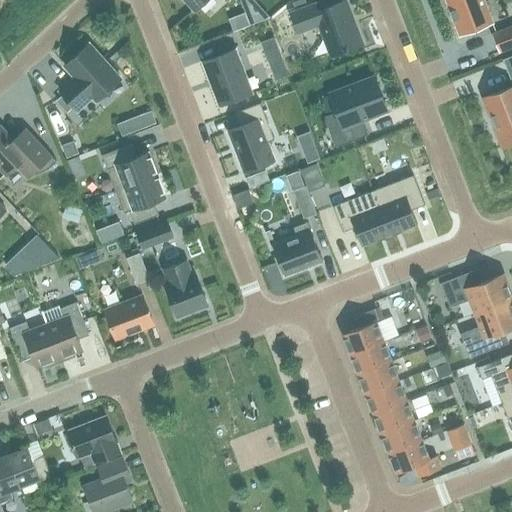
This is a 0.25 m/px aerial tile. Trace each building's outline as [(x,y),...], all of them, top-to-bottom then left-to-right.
[(185,0),(194,10),(205,0),(185,0)] [(269,16),(254,0),(241,0),(250,24),(269,16)] [(345,0),(343,0),(322,8),(311,12),(308,5),(296,9),(289,12),(298,34),(320,25),(332,56),(363,44),(355,25),(356,25),(352,16),(345,0)] [(305,0),(298,0),(293,2),(296,9),(308,5),(305,0)] [(446,0),(460,34),(493,21),(484,0),(446,0)] [(500,52),(511,47),(511,25),(493,33),(500,52)] [(275,40),(262,44),(269,62),(282,57),(275,40)] [(97,100),(121,78),(90,43),(65,65),(75,77),(60,90),(78,110),(93,96),(97,100)] [(236,48),(202,61),(219,105),(253,92),(236,48)] [(511,55),(503,59),(511,81),(511,55)] [(337,110),(324,115),(336,146),(369,134),(363,119),(388,109),(375,76),(330,93),(337,110)] [(511,86),(484,97),(502,146),(511,142),(511,86)] [(229,129),(245,171),(275,160),(267,141),(275,138),(261,102),(235,112),(240,125),(229,129)] [(145,126),(157,122),(152,111),(141,115),(145,126)] [(1,125),(0,125),(0,167),(6,174),(17,164),(28,176),(27,176),(28,177),(50,167),(57,161),(30,131),(21,140),(15,143),(12,136),(1,125)] [(75,140),(64,144),(69,155),(79,151),(75,140)] [(137,156),(132,143),(102,154),(116,190),(158,174),(149,151),(137,156)] [(316,150),(305,154),(308,162),(319,157),(316,150)] [(300,168),(309,191),(325,184),(317,162),(300,168)] [(159,214),(154,201),(166,196),(158,174),(116,190),(124,212),(130,210),(135,223),(159,214)] [(414,174),(373,189),(390,234),(418,224),(412,209),(425,204),(414,174)] [(304,217),(317,212),(306,184),(293,189),(304,217)] [(373,189),(333,205),(343,231),(355,226),(362,245),(390,234),(373,189)] [(71,205),(67,217),(79,221),(83,208),(71,205)] [(174,236),(168,221),(138,232),(143,247),(174,236)] [(323,260),(308,221),(294,227),(297,235),(273,244),(285,274),(323,260)] [(49,261),(61,256),(39,233),(30,241),(49,261)] [(137,283),(150,278),(140,252),(127,257),(137,283)] [(85,254),(76,258),(80,268),(89,264),(85,254)] [(164,269),(170,284),(166,285),(178,315),(208,304),(196,274),(193,275),(187,260),(164,269)] [(470,299),(475,312),(511,297),(511,294),(504,273),(478,283),(473,270),(441,282),(450,306),(470,299)] [(105,308),(117,339),(154,324),(143,294),(105,308)] [(511,325),(511,297),(475,312),(480,325),(461,333),(470,357),(502,345),(497,332),(511,325)] [(90,334),(77,301),(61,308),(60,305),(42,312),(47,323),(61,360),(75,355),(74,353),(83,350),(78,339),(90,334)] [(357,315),(361,326),(343,333),(351,353),(385,340),(377,321),(384,318),(379,306),(357,315)] [(61,360),(47,323),(30,329),(27,321),(10,327),(22,360),(34,356),(38,367),(46,364),(47,366),(61,360)] [(414,322),(389,324),(391,336),(416,334),(414,322)] [(426,327),(417,331),(422,343),(431,340),(426,327)] [(392,360),(385,340),(351,353),(358,373),(392,360)] [(442,350),(429,356),(433,367),(446,362),(442,350)] [(511,352),(478,366),(482,378),(491,375),(502,402),(511,398),(511,352)] [(400,380),(392,360),(358,373),(366,392),(400,380)] [(446,364),(435,368),(439,379),(450,374),(446,364)] [(407,399),(400,380),(366,392),(374,412),(407,399)] [(449,386),(443,388),(447,399),(453,397),(449,386)] [(511,398),(502,402),(511,427),(511,398)] [(415,419),(407,399),(374,412),(381,432),(415,419)] [(54,406),(28,413),(32,430),(58,423),(54,406)] [(107,415),(68,431),(78,456),(81,455),(85,466),(96,461),(121,452),(107,415)] [(422,439),(415,419),(381,432),(389,452),(422,439)] [(459,458),(475,452),(471,443),(464,423),(448,429),(455,449),(459,458)] [(440,424),(430,428),(433,435),(443,431),(440,424)] [(430,458),(422,439),(389,452),(397,472),(415,465),(419,476),(441,467),(437,455),(430,458)] [(28,446),(8,453),(21,486),(40,478),(43,485),(54,481),(53,478),(48,466),(44,455),(33,459),(28,446)] [(21,486),(8,453),(0,456),(0,502),(0,503),(13,498),(10,490),(21,486)] [(87,510),(91,511),(105,511),(133,501),(126,482),(131,480),(123,457),(98,466),(102,477),(84,484),(90,500),(84,502),(87,510)] [(56,463),(48,466),(53,478),(61,475),(56,463)]
